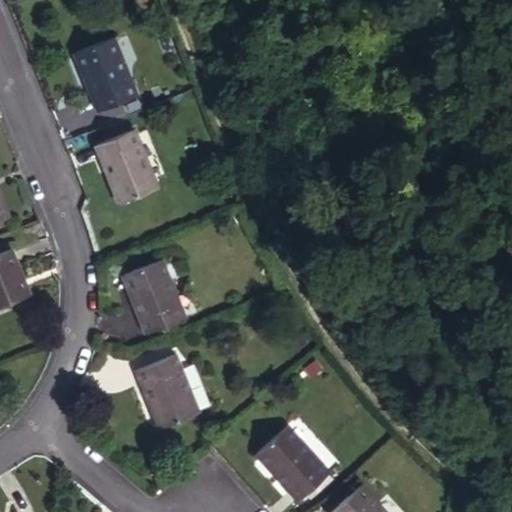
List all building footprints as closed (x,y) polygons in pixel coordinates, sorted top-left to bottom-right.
[(112,37),(76,52),(100,110),(136,96),(112,37)] [(133,130),(98,144),(121,202),(157,188),(133,130)] [(0,305),(28,294),(11,250),(0,254),(0,305)] [(161,260),(125,274),(147,332),(184,317),(161,260)] [(139,368),(161,426),(197,413),(174,354),(139,368)] [(286,426),(257,452),(300,499),(328,473),(286,426)] [(383,511),(360,486),(332,511),(383,511)]
